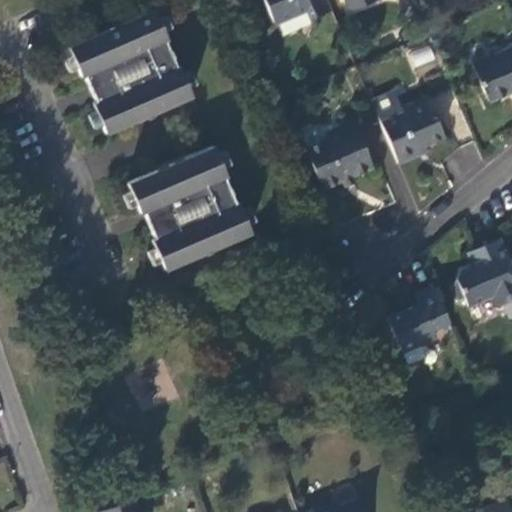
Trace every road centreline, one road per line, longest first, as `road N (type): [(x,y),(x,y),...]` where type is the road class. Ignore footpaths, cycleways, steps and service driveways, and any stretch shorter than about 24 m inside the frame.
road 1 (residential): [(5,35),(111,266)]
road 2 (residential): [(355,294),(511,166)]
road 3 (residential): [(49,511),(0,383)]
